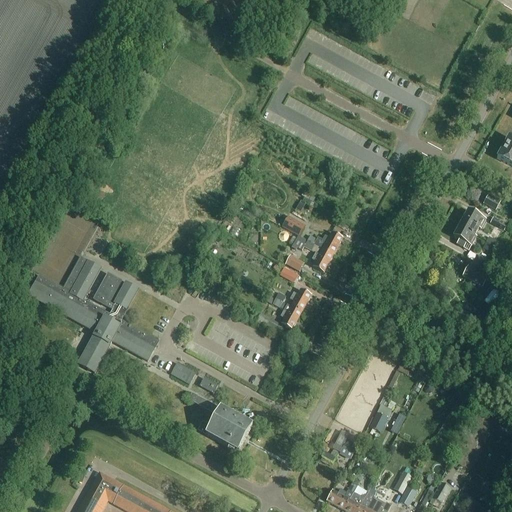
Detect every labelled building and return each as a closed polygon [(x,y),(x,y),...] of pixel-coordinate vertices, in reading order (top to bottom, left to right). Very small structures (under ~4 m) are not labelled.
[(511,168),(511,141),(508,139),(497,160),(511,168)] [(482,206),(495,212),(500,202),(487,195),(482,206)] [(468,234),(474,237),(478,230),(480,231),(485,221),(468,212),(460,225),(470,231),(468,234)] [(306,228),(288,218),(282,229),(299,239),(306,228)] [(493,219),(489,225),(504,233),(507,226),(493,219)] [(476,238),(474,237),(468,234),(470,231),(460,225),(453,239),(458,242),(456,246),(468,252),(470,248),(476,238)] [(310,238),(307,243),(333,257),(342,240),(332,234),(329,240),(325,237),(322,242),(318,239),(317,241),(310,238)] [(307,243),(297,238),(292,249),(296,251),(296,249),(302,252),(304,249),(315,255),(311,261),(315,263),(312,269),(323,275),(333,257),(307,243)] [(486,244),(493,248),(496,243),(489,239),(486,244)] [(490,254),(493,248),(486,244),(483,250),(490,254)] [(464,262),(472,266),(470,269),(468,267),(462,278),(482,289),(488,278),(480,274),(487,262),(477,257),(478,255),(469,251),(464,262)] [(285,266),(299,274),(304,265),(290,258),(285,266)] [(64,291),(63,291),(39,278),(28,297),(95,334),(78,366),(94,375),(109,348),(112,343),(147,363),(158,343),(116,320),(117,318),(122,320),(138,291),(134,289),(125,284),(114,304),(116,305),(114,308),(109,305),(120,283),(107,276),(93,301),(107,309),(107,308),(112,311),(110,317),(83,302),(100,270),(81,260),(64,291)] [(292,283),(295,277),(286,273),(283,279),(292,283)] [(497,289),(487,302),(494,307),(504,294),(497,289)] [(291,309),(301,314),(311,297),(300,291),(297,297),(293,295),(290,301),(293,303),(291,309)] [(275,300),(282,304),(285,299),(278,295),(275,300)] [(290,309),(282,304),(275,300),(272,306),(279,310),(279,309),(284,312),(280,318),(284,321),(281,326),(292,332),(301,314),(291,309),(290,309)] [(271,329),(274,323),(260,315),(257,321),(255,324),(261,327),(263,324),(271,329)] [(177,365),(170,376),(189,386),(195,375),(177,365)] [(213,395),(217,387),(204,380),(199,388),(213,395)] [(426,386),(424,390),(425,393),(429,395),(432,394),(434,390),(433,386),(429,385),(426,386)] [(243,443),(252,428),(240,421),(220,410),(219,410),(192,396),(189,401),(216,416),(210,428),(202,424),(198,432),(205,436),(237,454),(242,446),(243,443)] [(370,430),(381,435),(391,413),(380,407),(370,430)] [(350,461),(360,442),(344,434),(338,445),(343,447),(339,455),(350,461)] [(332,464),(335,460),(324,454),(321,459),(332,464)] [(393,491),(402,496),(411,478),(402,474),(393,491)] [(167,511),(100,475),(79,511),(102,511),(108,503),(123,511),(167,511)] [(341,511),(343,511),(353,495),(359,484),(353,481),(346,495),(339,491),(337,496),(332,493),(326,503),(341,511)] [(477,495),(483,499),(490,486),(484,483),(477,495)] [(431,500),(432,500),(429,505),(438,510),(450,489),(440,484),(431,500)] [(399,504),(408,509),(418,490),(410,485),(399,504)] [(366,511),(373,500),(376,493),(367,488),(368,494),(366,497),(360,498),(353,495),(343,511),(366,511)] [(373,500),(366,511),(388,511),(391,508),(385,505),(382,510),(381,510),(380,511),(376,511),(380,504),(373,500)]
